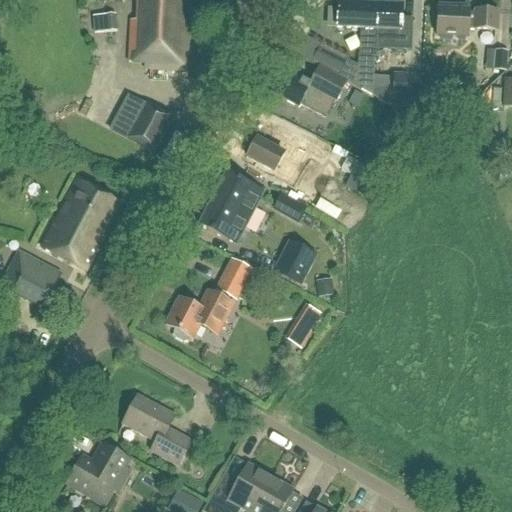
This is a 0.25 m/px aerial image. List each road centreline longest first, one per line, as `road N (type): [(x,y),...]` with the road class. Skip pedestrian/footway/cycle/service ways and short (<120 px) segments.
road 1 (unclassified): [(270,0),(97,333)]
road 2 (residential): [(97,333),(421,511)]
road 3 (unclassified): [(97,333),(0,511)]
